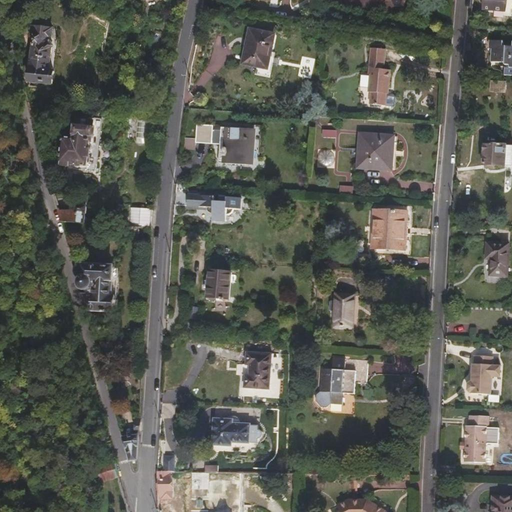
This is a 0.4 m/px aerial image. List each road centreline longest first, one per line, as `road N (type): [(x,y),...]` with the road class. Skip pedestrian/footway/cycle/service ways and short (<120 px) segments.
road 1 (residential): [(147,511),(166,182),(195,0)]
road 2 (residential): [(460,0),(426,511)]
road 3 (residential): [(142,511),(18,87)]
